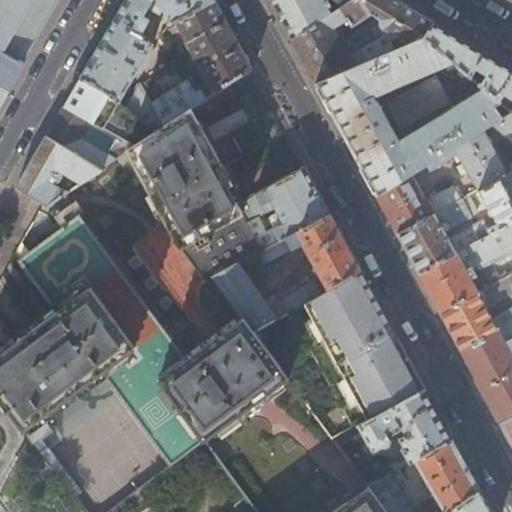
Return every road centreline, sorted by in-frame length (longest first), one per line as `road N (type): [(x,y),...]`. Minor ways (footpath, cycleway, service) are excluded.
road 1 (residential): [(247,0),(511,496)]
road 2 (tertiary): [(0,156),(90,0)]
